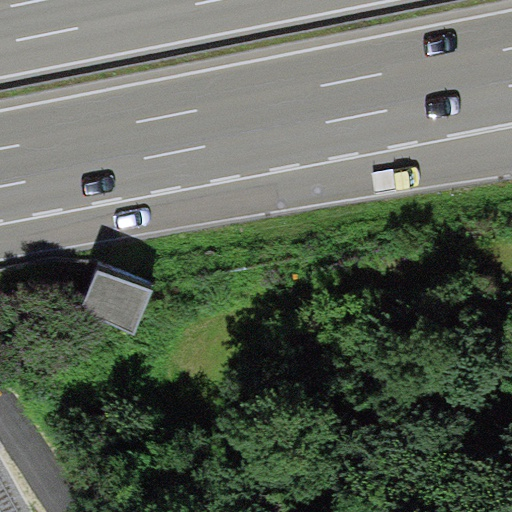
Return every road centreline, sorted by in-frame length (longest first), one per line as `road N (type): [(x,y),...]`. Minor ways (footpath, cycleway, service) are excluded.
road 1 (motorway): [(191,129),(511,66)]
road 2 (motorway): [(191,129),(511,101)]
road 3 (motorway): [(0,167),(191,129)]
road 4 (motorway): [(129,0),(0,25)]
